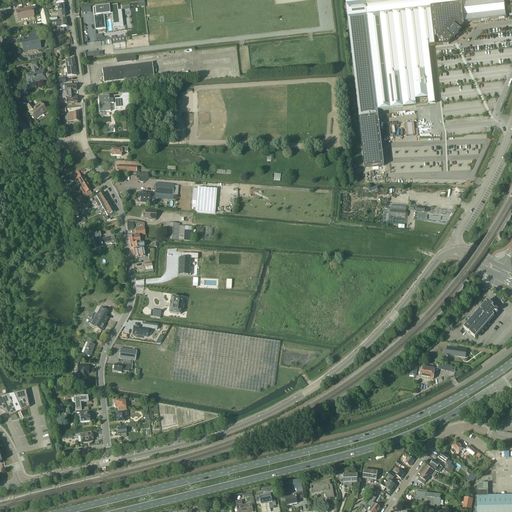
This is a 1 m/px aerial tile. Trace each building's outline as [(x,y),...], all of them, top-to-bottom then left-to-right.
[(345,0),(353,72),(359,118),(364,168),(384,166),(378,116),(377,110),(416,105),(415,99),(424,98),(427,97),(428,104),(435,103),(428,46),(429,46),(448,44),(453,39),(454,40),(457,35),(461,31),(460,30),(464,24),(464,22),(506,18),(503,0),(345,0)] [(38,9),(37,4),(25,7),(26,10),(16,13),(17,21),(33,18),(32,10),(38,9)] [(117,5),(92,8),(93,14),(95,14),(96,23),(94,23),(95,30),(105,29),(103,15),(111,14),(113,25),(119,24),(117,5)] [(66,27),(66,19),(59,20),(60,25),(58,25),(58,27),(60,27),(60,28),(66,27)] [(41,49),(37,33),(28,35),(28,39),(21,41),(24,52),(41,49)] [(74,60),(65,60),(66,69),(75,68),(74,60)] [(138,78),(139,81),(154,80),(153,76),(155,76),(155,73),(153,73),(152,63),(137,65),(127,66),(128,79),(138,78)] [(35,73),(34,69),(37,68),(36,64),(30,65),(31,70),(32,69),(33,73),(25,75),(27,84),(28,83),(29,89),(35,88),(34,83),(45,81),(43,71),(35,73)] [(128,79),(127,66),(102,69),(103,83),(128,79)] [(76,76),(75,68),(66,69),(67,78),(70,77),(76,76)] [(75,91),(75,84),(64,86),(65,92),(61,92),(62,96),(71,95),(71,91),(75,91)] [(109,96),(108,96),(98,97),(99,113),(110,112),(109,104),(114,104),(115,110),(130,108),(128,94),(122,95),(119,99),(120,101),(114,101),(114,99),(109,100),(109,96)] [(77,104),(76,97),(72,98),(71,95),(62,96),(62,99),(65,99),(66,105),(77,104)] [(46,111),(40,103),(33,108),(30,104),(26,107),(30,112),(28,113),(34,121),(46,111)] [(78,122),(78,113),(68,113),(69,123),(78,122)] [(111,155),(111,156),(121,156),(121,152),(127,152),(128,148),(121,148),(121,149),(112,149),(112,152),(111,152),(110,153),(110,155),(111,155)] [(136,169),(136,167),(116,166),(116,171),(124,171),(124,174),(136,174),(136,173),(138,174),(139,169),(136,169)] [(87,183),(85,179),(84,180),(82,176),(81,177),(79,174),(74,177),(73,176),(67,179),(67,180),(66,180),(67,182),(79,182),(81,186),(87,183)] [(91,194),(89,191),(90,190),(88,187),(89,186),(87,183),(81,186),(78,188),(83,195),(82,196),(81,195),(75,199),(78,204),(84,200),(83,198),(86,197),(91,194)] [(155,184),(154,194),(173,195),(174,185),(155,184)] [(217,190),(197,188),(195,212),(215,214),(217,190)] [(106,197),(104,192),(96,197),(97,199),(94,201),(96,203),(106,197)] [(150,193),(140,193),(140,194),(138,194),(137,199),(140,199),(140,203),(149,203),(149,200),(150,200),(150,193)] [(109,202),(106,197),(96,203),(98,207),(101,205),(101,206),(109,202)] [(113,208),(110,203),(102,207),(103,209),(100,211),(101,214),(105,212),(113,208)] [(115,212),(113,208),(105,212),(107,216),(115,212)] [(406,212),(390,210),(391,210),(387,209),(386,216),(405,218),(406,212)] [(145,210),(144,219),(148,219),(148,220),(155,221),(156,211),(145,210)] [(179,225),(167,224),(166,240),(192,242),(193,227),(179,226),(179,225)] [(129,238),(128,238),(130,245),(135,244),(134,244),(140,243),(139,236),(145,235),(144,227),(135,229),(136,237),(131,237),(131,236),(129,237),(129,238)] [(101,240),(100,236),(99,233),(93,234),(92,231),(87,233),(88,236),(87,236),(88,239),(92,238),(93,242),(101,240)] [(111,243),(111,245),(115,244),(113,236),(105,238),(105,239),(101,240),(93,242),(95,249),(102,247),(102,245),(106,244),(106,245),(111,243)] [(135,244),(130,245),(131,251),(136,250),(139,250),(144,249),(142,242),(142,243),(140,243),(134,244),(135,244)] [(136,250),(131,251),(132,257),(136,256),(137,258),(145,256),(144,249),(139,250),(136,250)] [(179,258),(178,275),(190,276),(191,259),(197,260),(198,254),(188,254),(188,259),(179,258)] [(169,308),(169,314),(179,315),(180,309),(183,310),(184,300),(182,299),(171,297),(170,303),(169,308)] [(497,311),(497,310),(497,309),(496,309),(495,309),(494,309),(492,307),(493,306),(487,301),(463,328),(475,338),(494,316),(493,315),(495,312),(496,312),(497,311)] [(97,315),(91,325),(96,328),(101,331),(104,327),(102,326),(105,322),(107,318),(105,316),(107,312),(101,308),(97,315)] [(151,310),(150,317),(160,319),(161,312),(151,310)] [(133,328),(132,336),(147,338),(148,331),(156,332),(157,326),(142,324),(141,329),(133,328)] [(178,328),(171,380),(260,392),(260,388),(267,389),(267,385),(273,386),(280,342),(178,328)] [(94,345),(92,345),(94,341),(87,339),(86,342),(87,343),(83,354),(90,357),(94,345)] [(446,355),(465,358),(466,350),(447,347),(446,355)] [(120,349),(119,359),(133,361),(135,361),(136,351),(120,349)] [(88,366),(77,366),(77,373),(80,373),(80,378),(86,378),(86,373),(88,373),(88,366)] [(435,369),(423,367),(422,372),(421,372),(420,378),(433,380),(435,369)] [(14,393),(13,393),(14,394),(21,410),(21,411),(27,408),(29,408),(25,390),(25,391),(15,393),(14,394),(14,393)] [(8,394),(0,396),(0,408),(2,410),(6,413),(9,416),(17,413),(16,412),(21,410),(14,394),(9,395),(8,394)] [(88,411),(88,408),(81,408),(80,403),(88,402),(88,397),(80,397),(74,397),(75,410),(72,410),(73,412),(71,412),(88,411)] [(115,408),(117,408),(117,410),(118,410),(126,410),(125,403),(125,400),(121,400),(114,401),(114,405),(114,406),(114,407),(115,408)] [(126,417),(126,410),(118,410),(119,413),(115,414),(116,423),(123,422),(123,417),(126,417)] [(90,422),(89,415),(88,415),(88,411),(71,412),(71,413),(72,413),(75,412),(75,416),(79,416),(80,423),(90,422)] [(128,430),(128,427),(125,428),(117,428),(117,435),(120,435),(121,438),(126,437),(125,430),(128,430)] [(92,442),(91,434),(80,436),(81,443),(92,442)] [(465,451),(457,443),(451,448),(453,450),(451,452),(453,454),(455,452),(458,454),(461,451),(463,454),(465,451)] [(476,452),(468,447),(466,451),(473,456),(476,452)] [(448,460),(449,458),(442,454),(439,459),(445,464),(445,463),(447,465),(448,465),(449,466),(445,473),(450,476),(455,468),(450,465),(452,463),(450,461),(448,460)] [(414,461),(408,456),(406,459),(407,460),(405,464),(410,467),(414,461)] [(439,465),(433,460),(430,465),(431,466),(430,468),(433,471),(434,471),(437,473),(438,473),(442,468),(439,465)] [(436,473),(427,467),(419,478),(420,478),(418,481),(423,485),(430,476),(433,478),(436,473)] [(399,470),(397,469),(395,472),(397,474),(395,476),(401,479),(404,474),(399,470)] [(376,481),(376,478),(378,478),(379,478),(379,472),(363,470),(362,479),(367,479),(367,481),(367,480),(367,481),(372,482),(372,480),(376,481)] [(357,483),(357,474),(337,475),(337,481),(338,481),(343,481),(343,483),(347,483),(347,485),(352,484),(352,483),(357,483)] [(396,483),(389,478),(388,481),(390,482),(385,488),(381,485),(379,488),(383,491),(385,488),(390,492),(395,485),(394,485),(396,483)] [(300,480),(290,482),(292,490),(302,489),(300,480)] [(326,499),(334,497),(331,485),(330,485),(329,481),(310,485),(312,493),(325,491),(326,499)] [(511,511),(511,495),(488,496),(488,484),(479,484),(477,488),(477,511),(511,511)] [(378,489),(376,492),(382,497),(385,494),(378,489)] [(416,493),(415,500),(421,501),(422,499),(427,500),(427,507),(434,508),(435,505),(436,505),(436,506),(440,507),(441,500),(440,500),(440,496),(441,496),(436,495),(427,494),(427,492),(417,491),(417,493),(416,493)] [(304,499),(303,492),(291,495),(291,498),(285,499),(286,506),(297,504),(296,500),(304,499)] [(259,497),(256,498),(257,503),(260,503),(260,505),(269,503),(270,508),(269,508),(269,509),(274,508),(274,506),(276,506),(275,501),(274,496),(271,496),(271,495),(259,497)] [(463,498),(461,507),(470,509),(471,499),(463,498)] [(377,511),(381,508),(375,504),(373,506),(369,502),(367,504),(377,511)]
